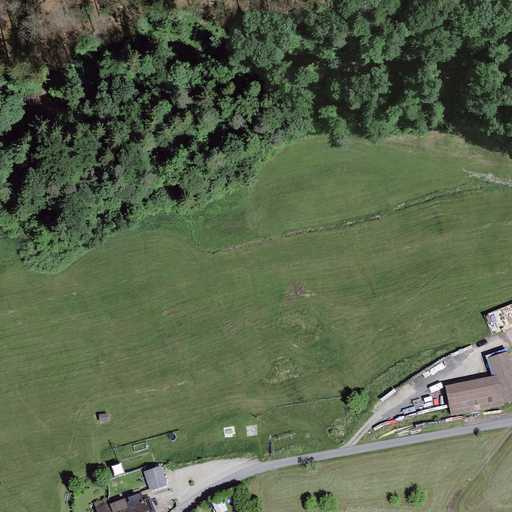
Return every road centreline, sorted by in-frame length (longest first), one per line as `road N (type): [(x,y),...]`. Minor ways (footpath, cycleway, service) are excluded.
road 1 (track): [(0,132),(119,97),(511,38)]
road 2 (unclassified): [(511,423),(227,476),(190,492),(174,511)]
road 3 (unknown): [(338,455),(435,381),(511,339)]
